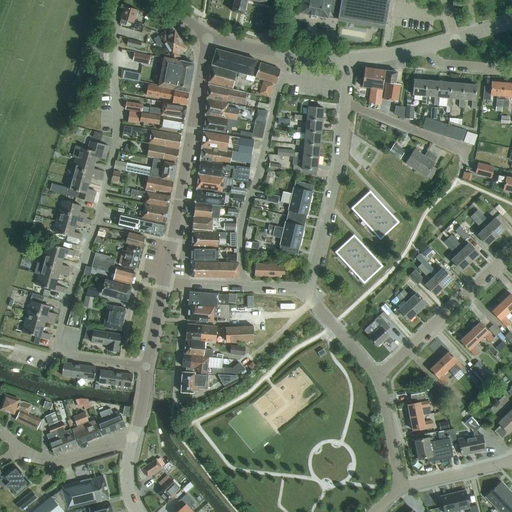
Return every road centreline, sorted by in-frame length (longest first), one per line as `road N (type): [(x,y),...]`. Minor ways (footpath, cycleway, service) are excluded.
road 1 (residential): [(118,0),(117,137),(55,350),(147,366)]
road 2 (tertiary): [(164,282),(207,36)]
road 3 (residential): [(303,292),(336,172),(344,103)]
road 4 (residential): [(378,375),(511,249)]
road 5 (residential): [(134,435),(53,460),(20,449),(0,429)]
road 6 (residential): [(462,165),(467,152),(344,103)]
road 7 (unclassified): [(207,36),(348,58)]
